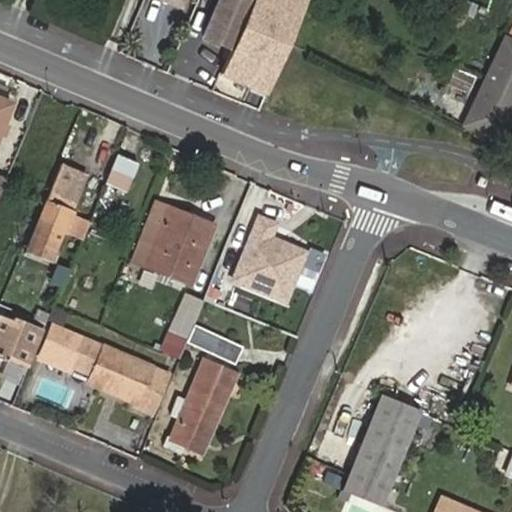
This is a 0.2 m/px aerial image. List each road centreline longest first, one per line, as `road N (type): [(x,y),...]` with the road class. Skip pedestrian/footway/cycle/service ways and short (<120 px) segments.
road 1 (residential): [(0,41),(382,195)]
road 2 (residential): [(247,511),(382,195)]
road 3 (residential): [(0,431),(188,511)]
road 4 (residential): [(382,195),(511,246)]
